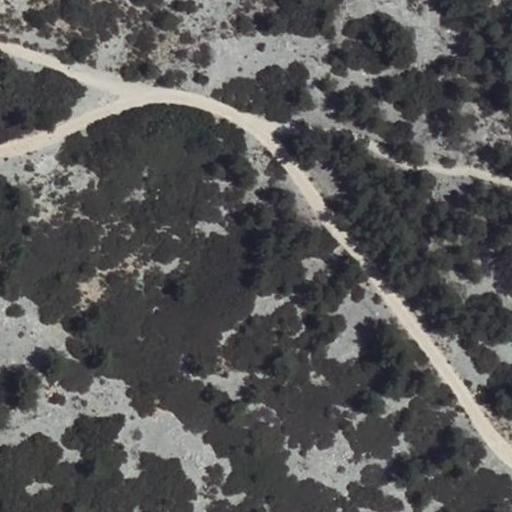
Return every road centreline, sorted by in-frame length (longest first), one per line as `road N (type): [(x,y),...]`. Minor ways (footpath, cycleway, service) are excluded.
road 1 (track): [(250,118),(511,455)]
road 2 (track): [(0,152),(128,102),(177,96)]
